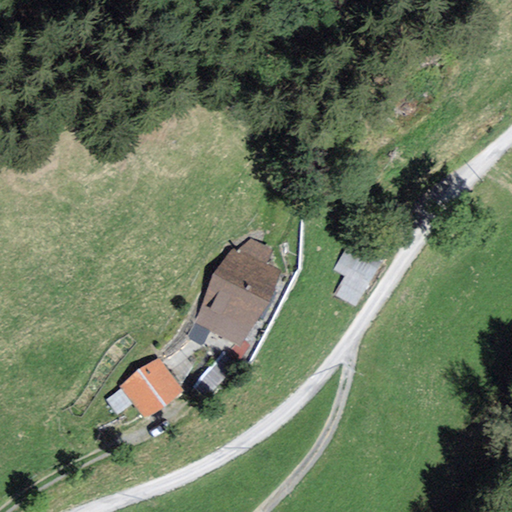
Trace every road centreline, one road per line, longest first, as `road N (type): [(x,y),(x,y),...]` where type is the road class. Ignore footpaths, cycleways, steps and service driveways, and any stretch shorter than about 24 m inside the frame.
road 1 (unclassified): [(95,511),(191,474),(280,415),(347,349),(511,139)]
road 2 (track): [(347,349),(336,415),(320,448),(264,511)]
